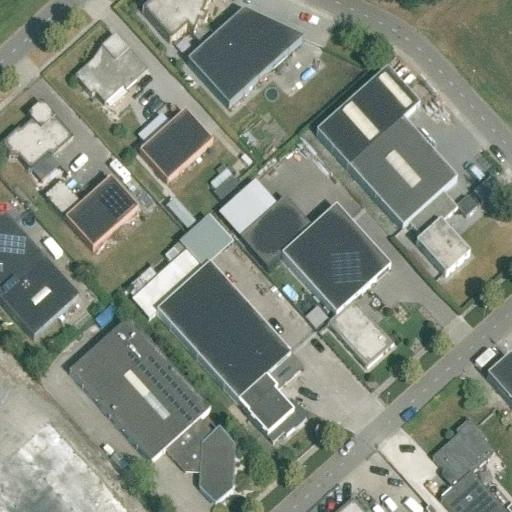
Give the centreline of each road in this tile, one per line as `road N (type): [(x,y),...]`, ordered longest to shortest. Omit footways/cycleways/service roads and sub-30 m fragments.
road 1 (unclassified): [(290,511),(511,311)]
road 2 (unclassified): [(511,153),(405,35),(329,0)]
